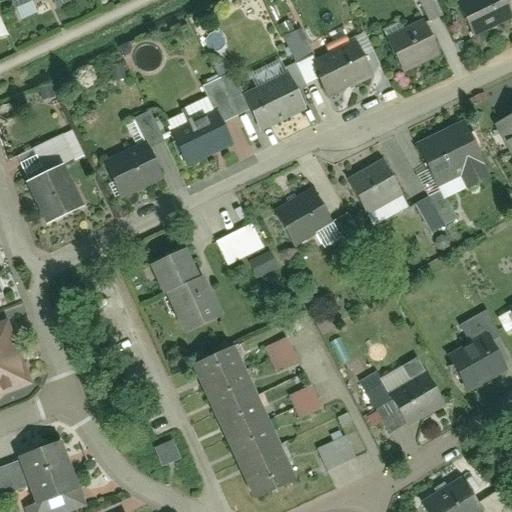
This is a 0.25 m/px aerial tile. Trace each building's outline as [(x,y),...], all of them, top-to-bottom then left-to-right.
[(0,0),(0,2),(4,12),(29,0),(38,0),(46,14),(72,0),(0,0)] [(455,0),(468,23),(501,5),(498,0),(455,0)] [(377,25),(393,60),(434,41),(418,7),(377,25)] [(317,84),(363,64),(344,19),(301,37),(293,18),(275,26),(285,49),(299,43),(317,84)] [(250,120),(300,96),(283,62),(234,85),(222,60),(209,66),(227,104),(240,98),(250,120)] [(159,122),(177,157),(222,135),(210,110),(227,104),(209,66),(190,77),(202,101),(159,122)] [(511,161),(511,93),(483,109),(511,161)] [(91,153),(109,187),(155,163),(139,131),(156,123),(142,97),(116,111),(128,134),(91,153)] [(405,135),(431,185),(485,157),(459,107),(405,135)] [(32,215),(79,196),(59,145),(32,155),(23,133),(3,141),(32,215)] [(382,158),(342,178),(369,229),(408,209),(382,158)] [(278,209),(298,247),(334,228),(314,190),(278,209)] [(216,242),(228,266),(265,247),(254,224),(216,242)] [(274,250),(254,261),(263,277),(283,265),(274,250)] [(182,341),(220,325),(204,286),(199,288),(185,254),(143,273),(157,307),(165,303),(182,341)] [(511,296),(498,305),(511,326),(511,296)] [(459,385),(506,359),(474,301),(453,312),(462,329),(436,343),(459,385)] [(0,383),(30,373),(5,305),(0,306),(0,383)] [(295,336),(271,346),(281,371),(305,362),(295,336)] [(252,502),(296,482),(235,347),(190,367),(252,502)] [(351,365),(384,424),(435,395),(409,349),(373,369),(366,357),(351,365)] [(305,419),(330,409),(320,385),(296,395),(305,419)] [(52,511),(81,501),(57,435),(0,455),(0,486),(23,478),(27,487),(9,493),(15,511),(52,511)] [(324,449),(335,471),(363,458),(353,435),(324,449)] [(172,466),(190,459),(183,441),(164,448),(172,466)] [(420,503),(424,511),(511,511),(511,503),(505,492),(482,506),(464,476),(420,503)]
